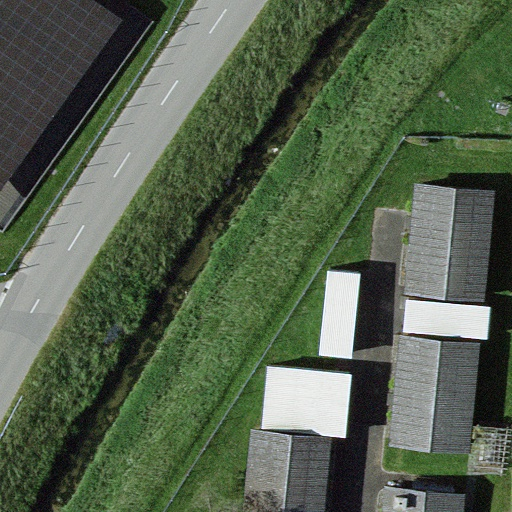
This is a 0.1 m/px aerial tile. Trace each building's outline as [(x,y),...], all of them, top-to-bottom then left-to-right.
[(0,0),(0,228),(2,230),(146,34),(93,0),(0,0)] [(504,195),(426,186),(411,321),(490,329),(504,195)] [(367,358),(378,285),(338,278),(326,352),(367,358)] [(409,339),(396,437),(481,449),(495,350),(409,339)] [(356,377),(279,366),(273,414),(350,424),(356,377)] [(333,511),(342,442),(265,433),(255,511),(333,511)] [(464,511),(467,494),(398,485),(394,511),(464,511)]
